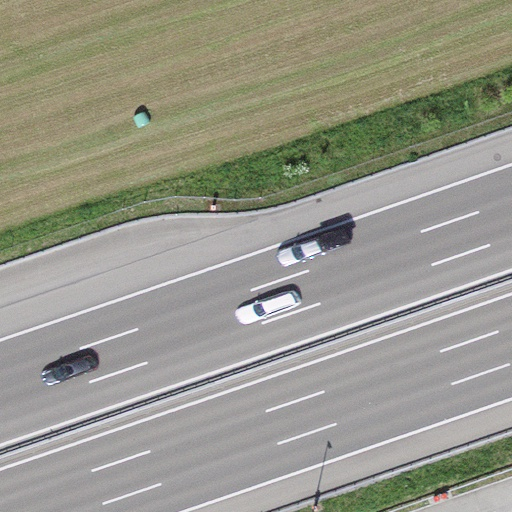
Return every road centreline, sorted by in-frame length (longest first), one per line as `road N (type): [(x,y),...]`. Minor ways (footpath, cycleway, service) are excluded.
road 1 (motorway): [(511,216),(0,391)]
road 2 (motorway): [(25,511),(511,345)]
